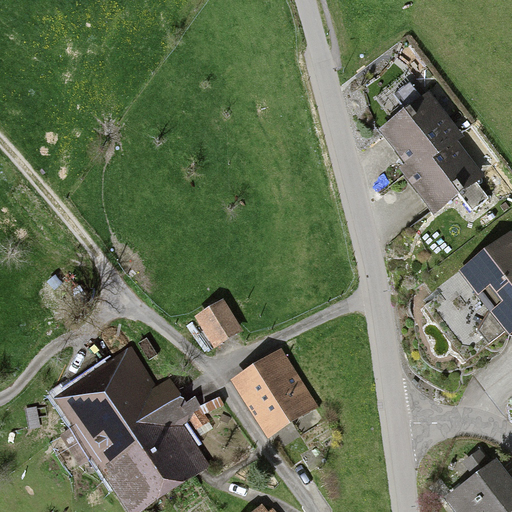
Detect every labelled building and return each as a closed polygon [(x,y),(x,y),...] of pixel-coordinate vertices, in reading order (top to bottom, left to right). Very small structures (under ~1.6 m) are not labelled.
[(411,84),(394,96),(409,116),(387,133),(414,168),(408,172),(409,173),(457,137),(429,101),(426,104),(411,84)] [(473,212),(490,199),(475,180),(478,177),(451,142),(457,137),(409,173),(409,174),(436,209),(458,192),(473,212)] [(511,250),(507,245),(467,275),(482,294),(489,289),(489,288),(490,288),(491,288),(492,288),(493,288),(493,289),(494,289),(502,301),(503,301),(503,302),(503,303),(503,304),(503,305),(502,305),(502,306),(500,307),(511,322),(511,250)] [(223,305),(201,319),(217,344),(238,331),(223,305)] [(208,421),(201,408),(200,409),(195,400),(185,406),(169,381),(158,388),(133,349),(118,359),(126,371),(75,405),(86,422),(63,437),(82,464),(105,449),(139,501),(204,458),(183,425),(191,420),(197,428),(208,421)] [(242,384),(271,430),(315,402),(285,356),(242,384)] [(511,511),(511,485),(496,465),(492,468),(480,452),(466,463),(478,479),(450,500),(459,511),(511,511)]
